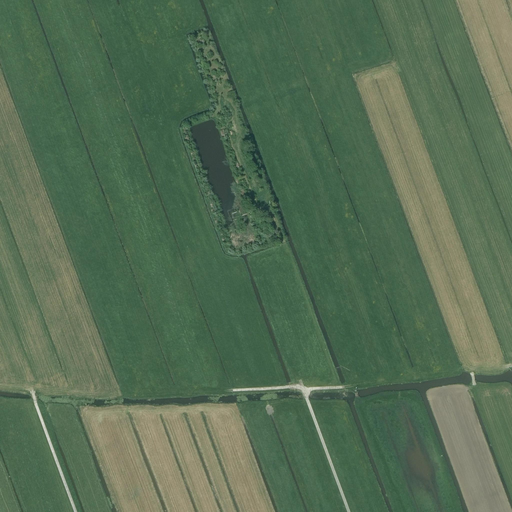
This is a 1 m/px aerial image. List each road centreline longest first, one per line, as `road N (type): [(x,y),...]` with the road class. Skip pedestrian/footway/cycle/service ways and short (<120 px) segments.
road 1 (track): [(511,367),(304,390),(86,396),(0,388)]
road 2 (track): [(31,388),(75,511)]
road 3 (track): [(348,511),(304,390)]
